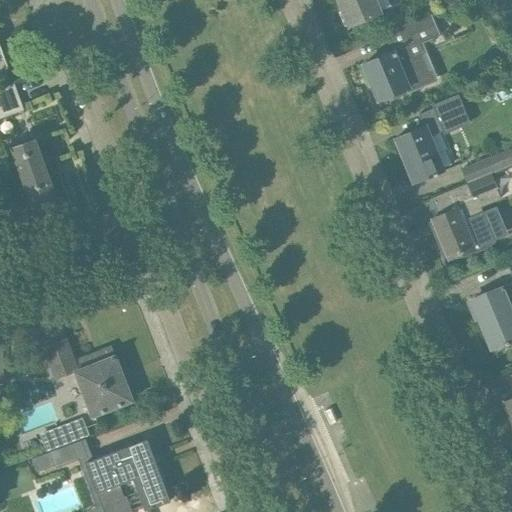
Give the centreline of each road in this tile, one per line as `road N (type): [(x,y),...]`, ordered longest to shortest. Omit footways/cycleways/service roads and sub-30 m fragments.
road 1 (residential): [(509,511),(283,0)]
road 2 (tertiary): [(336,511),(170,144),(116,0)]
road 3 (tertiary): [(91,0),(283,511)]
road 4 (residential): [(139,238),(240,511)]
road 5 (residential): [(50,0),(139,238)]
road 6 (residential): [(139,238),(53,267),(0,267)]
